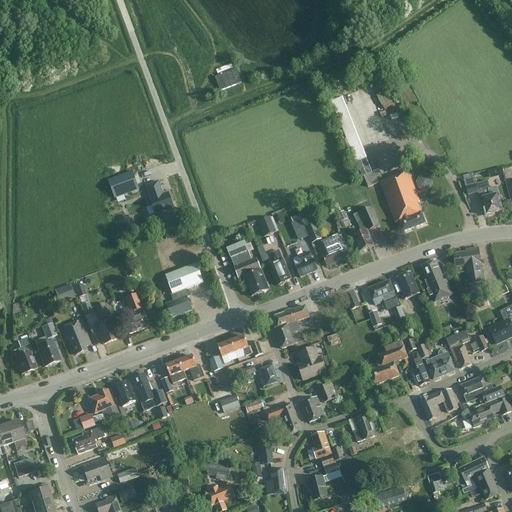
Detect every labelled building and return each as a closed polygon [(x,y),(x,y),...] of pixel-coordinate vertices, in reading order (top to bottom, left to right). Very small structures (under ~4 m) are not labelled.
[(242,83),(237,70),(215,78),(221,92),(242,83)] [(373,177),(366,159),(342,98),(332,102),(334,107),(362,177),(364,176),(368,187),(380,183),(395,223),(399,222),(403,233),(426,224),(421,213),(418,203),(420,203),(408,171),(384,181),(381,174),(373,177)] [(502,167),(488,171),(490,179),(504,175),(502,167)] [(133,172),(108,180),(115,200),(117,199),(124,196),(140,191),(133,172)] [(434,184),(428,172),(417,178),(423,190),(434,184)] [(476,184),(475,178),(464,181),(468,195),(478,192),(479,197),(482,196),(483,199),(482,199),(484,210),(483,210),(484,214),(485,214),(486,216),(503,212),(497,187),(490,189),(488,181),(476,184)] [(151,201),(156,215),(175,208),(169,194),(164,196),(159,182),(146,187),(151,200),(151,201)] [(338,204),(332,206),(336,215),(338,214),(342,213),(338,204)] [(354,237),(361,253),(374,247),(367,232),(379,227),(371,208),(361,212),(365,221),(358,224),(362,233),(354,237)] [(341,222),(347,220),(344,212),(342,213),(338,214),(341,222)] [(270,218),(259,223),(265,238),(276,233),(270,218)] [(302,220),(292,224),(299,241),(309,237),(302,220)] [(323,240),(316,223),(306,227),(313,244),(323,240)] [(323,256),(327,267),(345,259),(342,252),(348,250),(348,249),(342,235),(336,238),(323,244),(328,254),(323,256)] [(125,242),(130,249),(136,244),(131,237),(125,242)] [(249,252),(245,243),(227,250),(231,259),(235,268),(234,268),(239,280),(244,278),(252,297),(262,293),(269,290),(261,270),(257,259),(252,261),(249,252)] [(348,250),(342,252),(345,259),(353,256),(350,248),(348,249),(348,250)] [(484,277),(479,248),(466,250),(466,252),(454,254),(457,274),(466,273),(468,285),(484,282),(483,277),(484,277)] [(313,260),(309,253),(298,257),(301,265),(296,267),(301,278),(318,271),(313,260)] [(280,254),(275,256),(278,262),(268,266),(272,274),(273,274),(278,286),(285,283),(285,282),(291,279),(283,260),(280,254)] [(442,276),(436,261),(421,267),(427,281),(426,281),(429,289),(428,290),(434,303),(453,295),(447,280),(442,276)] [(167,305),(172,319),(192,311),(187,298),(190,297),(187,290),(204,283),(197,264),(166,276),(173,295),(171,295),(174,302),(167,305)] [(420,294),(411,273),(396,279),(405,300),(420,294)] [(397,299),(390,281),(369,290),(375,306),(384,303),(385,304),(397,299)] [(55,291),(60,304),(76,298),(70,285),(55,291)] [(79,298),(86,296),(82,285),(75,288),(79,298)] [(501,297),(509,294),(506,287),(498,290),(501,297)] [(143,312),(136,314),(135,311),(142,309),(136,295),(125,299),(129,311),(131,317),(123,319),(129,335),(148,328),(144,318),(145,318),(143,312)] [(355,295),(347,298),(352,311),(360,307),(355,295)] [(93,315),(89,303),(81,306),(85,318),(93,315)] [(110,318),(109,319),(103,303),(94,307),(100,322),(94,325),(98,335),(99,336),(103,345),(117,340),(113,330),(114,330),(110,318)] [(511,306),(511,308),(500,312),(505,322),(489,330),(497,345),(511,337),(511,326),(511,325),(511,306)] [(275,330),(282,350),(295,345),(304,342),(297,322),(310,318),(306,307),(291,311),(291,310),(285,312),(284,314),(275,317),(274,319),(278,329),(275,330)] [(382,325),(378,311),(369,314),(374,328),(382,325)] [(71,345),(76,356),(87,351),(86,348),(91,346),(81,320),(60,328),(65,340),(68,338),(70,345),(71,345)] [(58,337),(53,324),(42,328),(45,338),(47,341),(52,339),(58,337)] [(458,361),(461,369),(472,365),(463,344),(470,342),(465,330),(446,338),(456,362),(458,361)] [(329,343),(331,342),(332,347),(342,344),(340,339),(339,334),(328,338),(329,343)] [(476,340),(482,353),(490,349),(483,336),(476,340)] [(251,355),(249,348),(245,337),(231,342),(236,353),(243,350),(246,357),(251,355)] [(24,374),(24,376),(30,374),(30,372),(37,370),(30,353),(33,352),(27,338),(21,341),(18,342),(20,349),(18,350),(21,356),(16,358),(23,375),(24,374)] [(45,338),(35,341),(37,347),(53,341),(52,339),(47,341),(45,338)] [(406,343),(410,353),(417,350),(413,340),(406,343)] [(61,362),(53,341),(37,347),(45,368),(61,362)] [(228,356),(236,353),(231,342),(218,347),(222,358),(225,365),(231,363),(228,356)] [(264,354),(259,342),(251,345),(255,357),(264,354)] [(368,367),(376,386),(400,377),(395,364),(405,360),(408,359),(402,342),(384,348),(386,353),(379,356),(381,362),(368,367)] [(430,357),(425,345),(417,348),(422,360),(430,357)] [(318,359),(315,349),(300,354),(303,364),(298,366),(304,381),(326,373),(321,358),(318,359)] [(444,355),(443,350),(439,352),(438,355),(439,357),(435,359),(436,361),(427,364),(434,380),(455,372),(451,361),(450,358),(450,359),(448,354),(444,355)] [(180,361),(184,372),(190,370),(194,382),(205,378),(200,366),(197,367),(193,356),(180,361)] [(219,358),(210,361),(215,373),(224,369),(219,358)] [(413,370),(420,387),(430,383),(421,359),(414,362),(417,369),(413,370)] [(180,361),(166,367),(171,378),(171,377),(173,385),(187,380),(184,372),(180,361)] [(242,371),(245,377),(257,372),(254,366),(242,371)] [(257,372),(263,388),(279,382),(273,366),(257,372)] [(150,383),(149,384),(145,375),(134,379),(139,390),(136,392),(145,412),(168,403),(163,391),(155,394),(150,383)] [(174,392),(169,378),(161,381),(166,395),(174,392)] [(486,388),(482,378),(461,386),(465,396),(468,403),(483,397),(486,404),(505,397),(501,387),(493,391),(491,386),(486,388)] [(317,383),(319,389),(327,385),(325,380),(317,383)] [(136,403),(128,382),(116,387),(121,397),(119,398),(123,408),(136,403)] [(338,398),(332,383),(327,385),(319,389),(325,404),(338,398)] [(108,391),(107,391),(105,390),(101,392),(100,394),(99,395),(100,396),(90,400),(92,405),(91,405),(95,415),(103,412),(107,421),(114,418),(114,417),(110,408),(115,406),(108,391)] [(443,404),(448,414),(459,409),(451,390),(443,394),(442,392),(420,401),(429,422),(440,417),(436,407),(443,404)] [(267,407),(283,401),(280,393),(264,399),(267,407)] [(221,402),(225,414),(241,408),(237,396),(221,402)] [(326,418),(317,397),(302,402),(310,423),(326,418)] [(511,412),(511,410),(507,399),(469,414),(471,419),(470,420),(473,429),(482,426),(482,424),(495,419),(493,414),(501,411),(503,416),(511,412)] [(261,400),(249,405),(252,412),(264,408),(261,400)] [(302,431),(291,404),(280,408),(265,414),(268,422),(283,416),(285,423),(281,424),(286,437),(302,431)] [(115,406),(110,408),(114,417),(120,415),(116,406),(115,406)] [(80,418),(85,431),(96,426),(92,414),(80,418)] [(375,437),(368,415),(352,420),(357,432),(354,433),(358,443),(375,437)] [(14,444),(25,440),(19,421),(8,425),(14,444)] [(138,428),(135,421),(127,424),(129,431),(138,428)] [(26,424),(28,432),(34,431),(32,422),(26,424)] [(161,429),(159,423),(152,426),(154,432),(161,429)] [(0,437),(3,447),(14,444),(8,425),(0,427),(0,437)] [(73,441),(78,455),(97,448),(95,441),(105,437),(102,428),(83,435),(84,437),(73,441)] [(379,435),(382,445),(402,438),(399,428),(379,435)] [(332,455),(324,433),(312,437),(315,449),(313,449),(317,460),(332,455)] [(112,443),(115,449),(127,444),(123,435),(118,437),(119,440),(112,443)] [(379,448),(387,471),(409,463),(411,467),(427,462),(421,442),(407,447),(404,440),(379,448)] [(272,447),(260,449),(263,466),(274,464),(272,447)] [(358,454),(356,447),(349,449),(352,457),(358,454)] [(344,460),(340,448),(333,451),(336,462),(344,460)] [(322,460),(324,468),(335,464),(333,457),(322,460)] [(100,477),(101,482),(113,477),(106,458),(83,467),(88,481),(100,477)] [(479,476),(489,470),(484,458),(459,470),(465,482),(469,481),(471,487),(463,491),(465,495),(470,492),(480,488),(476,480),(478,479),(478,480),(480,479),(479,476)] [(24,476),(30,475),(27,464),(26,461),(20,463),(24,476)] [(18,478),(24,476),(20,463),(14,465),(18,478)] [(231,467),(210,463),(208,475),(229,479),(231,467)] [(340,472),(337,463),(324,468),(327,476),(340,472)] [(260,464),(252,465),(253,472),(254,475),(262,474),(261,471),(260,464)] [(118,476),(121,484),(140,477),(136,469),(118,476)] [(287,494),(284,469),(268,471),(270,487),(266,488),(267,496),(287,494)] [(480,488),(470,492),(472,498),(482,493),(486,502),(500,495),(489,470),(479,476),(480,479),(478,480),(478,479),(476,480),(480,488)] [(430,484),(437,482),(442,481),(439,474),(428,477),(430,484)] [(328,498),(323,477),(308,481),(314,501),(328,498)] [(0,488),(1,491),(9,488),(7,482),(0,484),(0,488)] [(437,482),(430,484),(433,494),(440,492),(437,482)] [(131,487),(130,484),(117,489),(123,504),(138,498),(133,486),(131,487)] [(218,511),(225,511),(227,511),(224,503),(225,503),(224,502),(236,498),(231,486),(220,490),(219,487),(211,490),(212,493),(209,494),(213,506),(216,505),(218,511)] [(33,505),(51,499),(48,488),(29,494),(33,505)] [(407,502),(405,488),(374,493),(377,507),(407,502)] [(121,510),(116,496),(107,499),(108,501),(97,505),(99,511),(128,511),(127,508),(121,510)] [(34,511),(48,511),(55,510),(51,499),(33,505),(34,511)] [(13,511),(14,511),(11,502),(5,504),(7,511),(13,511)] [(154,510),(154,511),(160,511),(157,503),(148,507),(150,511),(154,510)]
